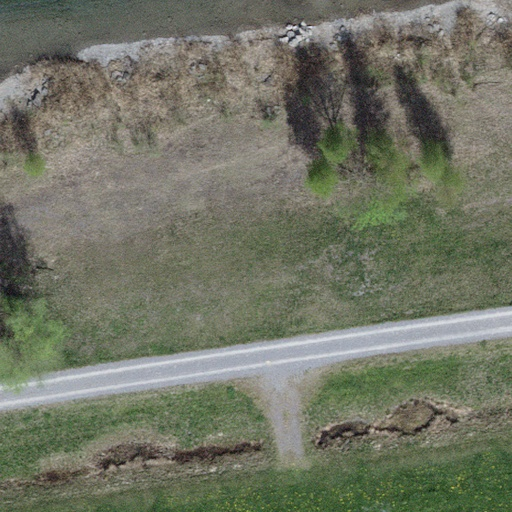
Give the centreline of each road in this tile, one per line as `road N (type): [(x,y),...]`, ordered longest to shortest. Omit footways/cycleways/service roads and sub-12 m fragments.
road 1 (track): [(0,393),(511,321)]
road 2 (track): [(273,355),(295,494)]
